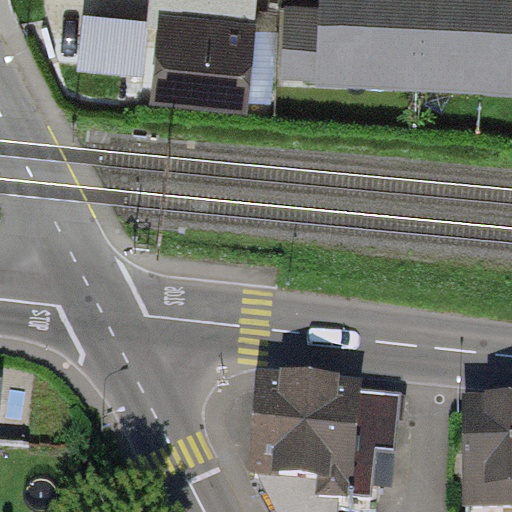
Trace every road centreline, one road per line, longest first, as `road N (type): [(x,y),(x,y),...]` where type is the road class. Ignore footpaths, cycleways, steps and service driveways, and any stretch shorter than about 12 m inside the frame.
road 1 (tertiary): [(511,357),(100,309)]
road 2 (tertiary): [(100,309),(203,511)]
road 3 (tertiary): [(0,110),(100,309)]
